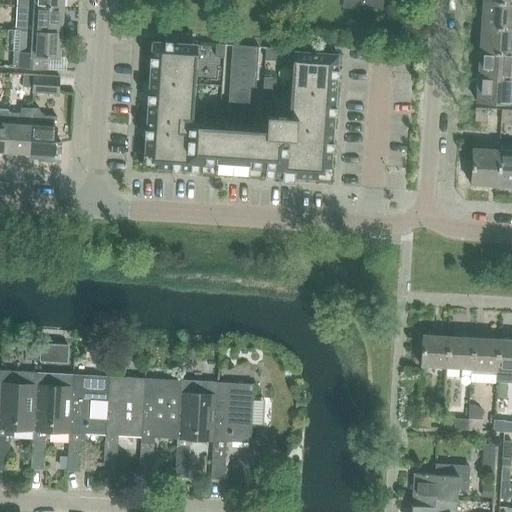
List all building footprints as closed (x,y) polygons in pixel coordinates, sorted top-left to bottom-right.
[(17,0),(17,5),(62,8),(62,0),(17,0)] [(511,1),(495,0),(483,0),(482,24),(511,26),(511,1)] [(16,30),(20,30),(61,32),(62,8),(17,5),(16,30)] [(511,26),(482,24),(480,50),(511,51),(511,26)] [(61,32),(20,30),(18,54),(13,53),(12,68),(47,70),(48,57),(59,58),(61,32)] [(147,100),(147,101),(149,102),(147,129),(145,128),(145,129),(146,129),(145,136),(146,136),(145,153),(158,154),(157,167),(191,169),(191,171),(191,170),(197,170),(197,171),(198,171),(198,170),(202,170),(202,158),(216,159),(215,171),(249,173),(250,162),(263,163),(262,174),(266,174),(265,176),(266,176),(266,175),(272,175),(272,176),(273,176),(273,175),(283,175),(283,178),(284,178),(284,175),(294,176),(293,179),(294,179),(295,176),(318,178),(318,165),(331,166),(332,149),(334,150),(334,149),(332,148),(332,142),(334,143),(334,142),(332,141),(334,114),(336,114),(336,113),(334,113),(335,107),(336,107),(337,106),(335,106),(337,77),(339,77),(339,76),(337,76),(337,71),(339,71),(339,70),(337,70),(338,54),(294,50),(294,52),(295,52),(290,116),(268,115),(266,136),(251,135),(251,129),(219,127),(218,133),(203,132),(203,126),(191,125),(196,45),(198,45),(198,44),(153,41),(152,56),(150,56),(150,57),(151,57),(150,63),(150,64),(151,64),(149,94),(148,94),(147,94),(148,94),(148,101),(147,100)] [(225,44),(216,43),(215,56),(224,57),(225,44)] [(257,48),(232,48),(231,46),(227,116),(253,119),(257,48)] [(265,59),(274,60),(275,47),(266,47),(265,59)] [(511,51),(480,50),(478,75),(511,77),(511,51)] [(24,87),(34,88),(35,75),(25,74),(24,87)] [(34,88),(34,94),(59,95),(59,89),(60,77),(35,75),(34,88)] [(511,77),(478,75),(477,101),(511,103),(511,77)] [(264,76),(263,89),(272,90),(273,77),(264,76)] [(212,103),(211,116),(220,116),(221,104),(212,103)] [(7,123),(5,152),(30,154),(33,109),(21,108),(20,115),(8,114),(7,123)] [(489,108),(476,108),(476,121),(488,122),(489,108)] [(0,152),(5,152),(7,123),(8,114),(8,110),(0,109),(0,152)] [(33,109),(30,154),(38,155),(37,163),(61,165),(62,145),(55,144),(57,118),(45,117),(40,109),(33,109)] [(511,109),(503,109),(502,123),(511,123),(511,109)] [(472,184),(498,185),(500,148),(474,147),(472,184)] [(498,185),(511,186),(511,149),(500,148),(498,185)] [(421,366),(447,367),(449,335),(423,334),(421,366)] [(449,335),(447,367),(462,368),(461,375),(472,376),(472,369),(474,337),(449,335)] [(472,369),(497,370),(499,338),(474,337),(472,369)] [(511,338),(499,338),(497,370),(511,371),(511,338)] [(54,346),(41,346),(40,363),(53,364),(54,346)] [(108,353),(99,352),(98,361),(107,362),(108,353)] [(33,432),(36,373),(0,371),(0,375),(0,436),(10,437),(10,431),(33,432)] [(46,433),(69,434),(72,375),(36,373),(33,432),(33,439),(45,439),(46,433)] [(72,375),(69,434),(69,440),(81,441),(82,435),(105,436),(108,377),(72,375)] [(108,377),(105,436),(105,442),(118,443),(119,437),(141,438),(144,379),(108,377)] [(144,379),(141,438),(141,444),(155,445),(155,439),(177,440),(180,381),(144,379)] [(177,440),(176,446),(190,447),(190,441),(212,442),(216,383),(180,381),(177,440)] [(216,383),(212,442),(213,448),(227,449),(227,443),(249,444),(252,385),(216,383)] [(417,427),(431,427),(431,419),(417,418),(417,427)] [(454,429),(468,430),(468,421),(455,420),(454,429)] [(468,421),(468,430),(481,431),(482,422),(468,421)] [(0,467),(8,468),(10,437),(0,436),(0,467)] [(31,469),(44,470),(45,439),(33,439),(32,439),(31,469)] [(67,471),(80,472),(81,441),(69,440),(68,440),(67,471)] [(503,441),(502,458),(511,458),(511,442),(503,441)] [(104,473),(117,474),(118,443),(105,442),(104,473)] [(139,476),(153,476),(155,445),(141,444),(139,476)] [(175,478),(189,478),(190,447),(176,446),(175,478)] [(211,480),(225,480),(227,449),(213,448),(211,480)] [(442,474),(415,472),(413,499),(458,502),(459,490),(468,491),(470,466),(443,464),(442,474)] [(501,466),(500,482),(509,483),(510,466),(501,466)] [(509,483),(500,482),(499,498),(508,499),(509,483)] [(483,486),(482,497),(491,498),(492,486),(483,486)] [(413,499),(412,511),(457,511),(458,502),(413,499)]
